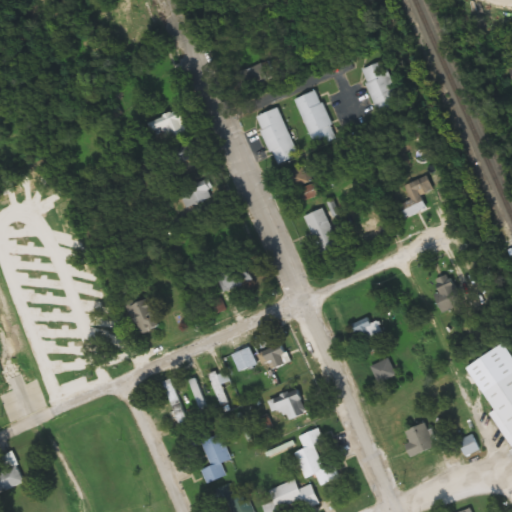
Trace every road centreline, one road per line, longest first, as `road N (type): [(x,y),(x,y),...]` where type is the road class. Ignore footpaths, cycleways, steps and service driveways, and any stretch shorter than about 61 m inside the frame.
road 1 (residential): [(387,511),(171,30)]
road 2 (residential): [(0,440),(405,260)]
road 3 (residential): [(511,493),(405,260)]
road 4 (residential): [(182,511),(125,384)]
